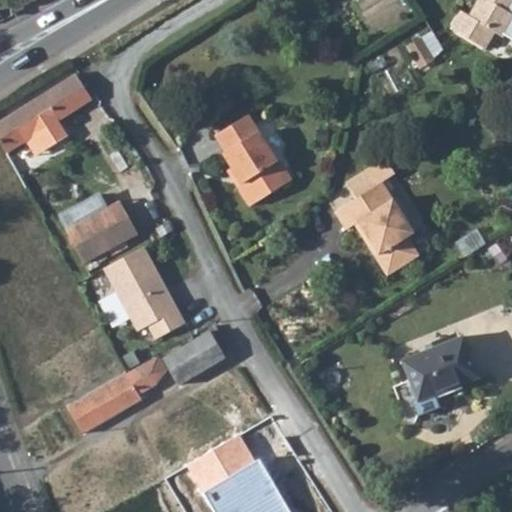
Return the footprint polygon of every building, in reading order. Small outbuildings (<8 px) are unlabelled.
[(511,0),(483,0),(481,3),(477,2),(468,20),(458,16),(448,38),(485,55),(494,36),(503,40),(505,36),(511,39),(511,0)] [(25,141),(31,151),(61,133),(55,124),(88,104),(90,106),(96,102),(75,77),(0,123),(0,146),(4,154),(25,141)] [(272,171),(276,168),(247,122),(215,140),(226,157),(223,159),(241,188),(239,190),(250,209),(283,188),(272,171)] [(122,152),(132,144),(120,128),(108,137),(122,152)] [(390,180),(380,163),(352,178),(363,195),(390,180)] [(366,200),(378,192),(393,184),(390,180),(363,195),(366,200)] [(285,193),(283,188),(250,209),(252,212),(285,193)] [(347,241),(354,236),(371,260),(410,235),(378,192),(366,200),(332,221),(347,241)] [(165,215),(159,203),(138,213),(143,225),(165,215)] [(117,204),(83,221),(92,238),(71,248),(80,265),(134,237),(117,204)] [(83,221),(63,232),(71,248),(92,238),(83,221)] [(416,262),(405,247),(414,241),(410,235),(371,260),(386,281),(416,262)] [(141,250),(100,271),(132,334),(143,329),(150,342),(180,327),(160,287),(157,289),(153,280),(156,279),(141,250)] [(474,365),(456,329),(396,358),(413,392),(410,394),(416,408),(436,398),(431,387),(474,365)] [(225,360),(209,332),(163,358),(177,386),(225,360)] [(143,397),(141,394),(157,385),(164,372),(155,356),(122,374),(68,406),(84,432),(143,397)] [(188,466),(203,491),(215,511),(293,511),(258,459),(255,460),(241,438),(188,466)]
